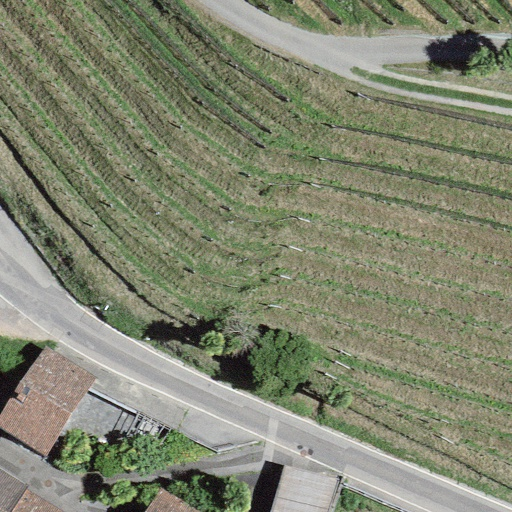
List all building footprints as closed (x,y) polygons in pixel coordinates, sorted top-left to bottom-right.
[(94,377),(44,348),(0,414),(0,429),(43,458),(94,377)] [(332,511),(341,476),(286,463),(274,511),(332,511)] [(0,469),(0,511),(10,511),(24,490),(27,486),(0,469)] [(201,511),(159,486),(143,511),(201,511)] [(60,511),(24,490),(10,511),(60,511)]
